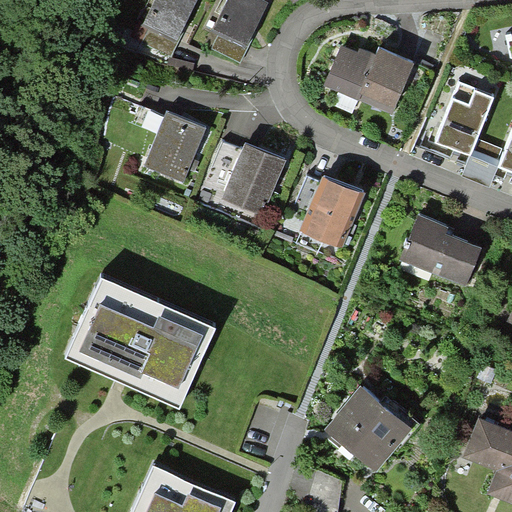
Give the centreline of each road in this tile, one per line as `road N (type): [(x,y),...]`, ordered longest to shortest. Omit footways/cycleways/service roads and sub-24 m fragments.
road 1 (residential): [(434,0),(334,7),(306,19),(281,51),(279,87),(302,127),(511,212)]
road 2 (unknown): [(25,511),(105,391)]
